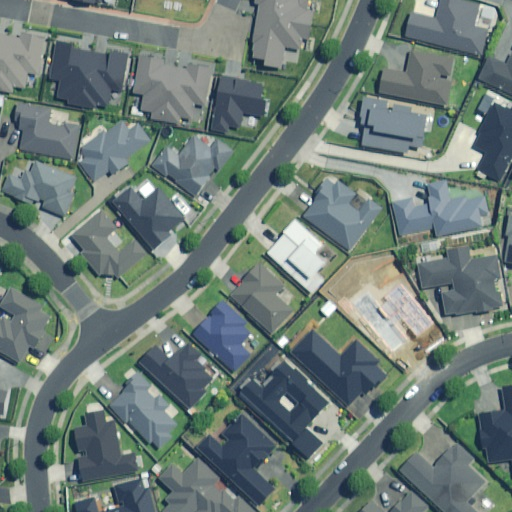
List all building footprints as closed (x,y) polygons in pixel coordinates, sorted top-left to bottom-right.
[(481,4),(465,0),(442,0),(438,20),(412,13),(406,37),(482,56),(489,31),(475,28),(481,4)] [(0,90),(13,93),(14,87),(25,88),(28,73),(39,75),(45,38),(22,34),(23,23),(0,19),(0,90)] [(379,92),(447,105),(452,80),(449,79),(450,76),(453,60),(411,52),(406,74),(383,69),(379,92)] [(490,57),(479,79),(511,94),(511,55),(508,65),(490,57)] [(389,101),(365,97),(360,124),(367,125),(363,146),(408,153),(409,146),(422,149),(427,116),(412,114),(413,108),(394,105),(389,104),(389,101)] [(16,122),(21,123),(19,132),(24,133),(21,150),(74,160),(80,126),(68,123),(70,114),(65,113),(51,110),(51,109),(20,103),(16,122)] [(478,169),(499,180),(511,156),(511,111),(511,112),(495,103),(479,133),(481,134),(474,147),(486,154),(478,169)] [(151,142),(138,124),(129,131),(122,120),(83,149),(89,158),(82,163),(95,182),(110,171),(113,175),(128,164),(125,160),(151,142)] [(177,185),(195,199),(211,177),(210,176),(216,168),(220,171),(234,152),(219,141),(212,150),(195,137),(180,156),(169,148),(154,167),(168,178),(170,176),(178,183),(177,185)] [(33,204),(34,201),(41,204),(42,202),(46,204),(44,209),(66,218),(76,193),(72,192),(77,180),(36,164),(32,173),(27,171),(23,181),(10,176),(4,192),(33,204)] [(396,200),(403,233),(439,226),(441,235),(486,226),(484,214),(490,213),(486,195),(469,198),(468,194),(455,197),(451,178),(432,182),(436,201),(418,205),(416,196),(396,200)] [(337,186),(328,180),(317,195),(320,197),(304,218),(350,252),(382,208),(370,199),(360,213),(349,205),(356,195),(339,183),(337,186)] [(186,221),(159,190),(144,203),(132,189),(115,203),(156,251),(171,237),(169,235),(186,221)] [(119,254),(115,249),(123,243),(115,233),(118,231),(103,212),(74,236),(86,251),(83,254),(100,274),(115,275),(118,279),(147,255),(135,241),(119,254)] [(323,245),(297,221),(268,253),(313,293),(324,281),(317,274),(326,264),(316,254),(323,245)] [(455,256),(423,261),(427,286),(459,281),(460,289),(447,291),(451,312),(461,310),(461,312),(481,309),(481,311),(496,309),(495,307),(503,305),(499,278),(505,277),(501,253),(476,257),(474,244),(453,248),(455,256)] [(295,297),(261,265),(232,295),(273,334),(294,313),(287,306),(295,297)] [(368,281),(351,294),(396,352),(413,338),(402,325),(409,319),(422,335),(438,322),(406,281),(383,299),(368,281)] [(1,308),(15,316),(12,322),(4,318),(1,323),(0,322),(0,351),(22,364),(31,348),(36,350),(47,331),(45,330),(52,318),(43,313),(45,308),(12,289),(1,308)] [(338,308),(331,301),(323,310),(330,317),(338,308)] [(245,323),(222,302),(212,313),(214,315),(194,335),(235,373),(250,356),(241,347),(252,335),(243,326),(245,323)] [(341,358),(314,332),(295,352),(351,406),(363,393),(366,396),(385,376),(375,366),(379,363),(357,342),(341,358)] [(209,364),(189,345),(172,362),(156,347),(142,362),(191,409),(205,394),(203,392),(214,380),(203,370),(209,364)] [(290,361),(277,374),(279,376),(269,387),(259,377),(247,390),(300,440),(298,442),(313,456),(327,441),(310,426),(333,402),(290,361)] [(137,430),(136,431),(150,445),(153,442),(159,450),(172,437),(169,433),(177,425),(165,413),(171,407),(160,395),(155,400),(147,392),(152,387),(132,366),(123,375),(130,383),(127,385),(130,388),(111,406),(128,424),(130,423),(137,430)] [(511,387),(505,389),(508,411),(481,415),(485,447),(488,447),(490,462),(511,458),(511,387)] [(90,427),(76,430),(81,453),(88,451),(89,457),(80,459),(85,482),(137,471),(134,455),(121,457),(113,422),(107,424),(104,411),(87,415),(90,427)] [(276,491),(258,474),(272,459),(270,458),(278,449),(244,416),(226,435),(231,441),(224,448),(211,436),(201,448),(262,506),(276,491)] [(474,461),(457,444),(433,469),(417,453),(401,470),(444,511),(476,511),(468,504),(487,484),(469,467),(474,461)] [(162,480),(175,493),(167,501),(172,507),(166,511),(255,511),(240,498),(236,502),(224,491),(221,494),(214,487),(221,481),(200,460),(185,476),(175,466),(162,480)] [(158,461),(151,470),(158,476),(166,468),(158,461)] [(142,479),(116,486),(121,504),(124,503),(126,507),(107,511),(98,511),(95,498),(76,503),(78,511),(155,511),(149,489),(145,490),(142,479)] [(425,511),(429,508),(411,492),(393,511),(383,511),(372,502),(362,511),(425,511)]
